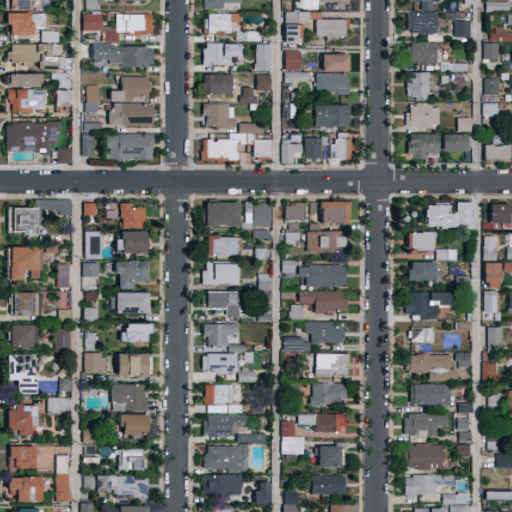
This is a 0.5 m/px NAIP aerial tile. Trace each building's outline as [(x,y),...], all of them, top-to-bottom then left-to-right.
[(30,0),(30,10),(4,10),(4,0),(30,0)] [(85,10),(84,0),(95,0),(96,9),(85,10)] [(240,0),(240,9),(203,9),(203,0),(240,0)] [(347,0),(347,3),(319,3),(319,8),(301,8),(301,0),(347,0)] [(511,0),(511,5),(508,5),(508,12),(485,12),(485,3),(508,3),(508,0),(511,0)] [(82,13),(100,13),(100,31),(82,31),(82,13)] [(33,35),(6,35),(6,14),(48,14),(48,28),(33,28),(33,35)] [(150,14),(150,34),(117,34),(117,42),(103,42),(103,32),(115,32),(115,15),(150,14)] [(237,14),(237,33),(204,33),(204,14),(237,14)] [(437,34),(406,34),(406,14),(437,14),(437,34)] [(347,20),(347,39),(314,39),(314,20),(347,20)] [(453,40),(453,22),(470,22),(470,40),(453,40)] [(301,43),(284,43),(284,25),(301,25),(301,43)] [(498,60),(482,60),(482,43),(490,43),(490,31),(510,31),(510,42),(498,42),(498,60)] [(41,33),(56,32),(56,41),(42,42),(41,33)] [(259,40),(241,40),(241,32),(259,32),(259,40)] [(405,63),(406,42),(439,43),(439,63),(466,64),(466,84),(440,83),(441,64),(405,63)] [(231,65),(202,65),(202,44),(240,44),(240,56),(231,56),(231,65)] [(52,45),(52,57),(63,57),(63,71),(39,70),(39,64),(7,64),(8,45),(52,45)] [(269,45),(269,71),(254,71),(254,45),(269,45)] [(108,47),(153,47),(153,67),(108,67),(108,47)] [(300,52),(300,71),(283,71),(283,52),(300,52)] [(348,71),(321,71),(321,55),(348,55),(348,71)] [(66,72),(49,72),(49,86),(66,86),(66,72)] [(431,99),(405,99),(405,72),(431,73),(431,99)] [(308,73),(308,82),(283,82),(283,73),(308,73)] [(7,87),(7,74),(41,74),(41,87),(7,87)] [(313,93),(313,74),(347,74),(347,93),(313,93)] [(203,94),(203,75),(232,75),(232,94),(203,94)] [(255,90),(255,75),(269,75),(269,90),(255,90)] [(150,77),(150,100),(110,100),(110,89),(119,89),(119,77),(150,77)] [(498,79),(498,95),(482,95),(482,79),(498,79)] [(86,105),(86,87),(97,87),(97,105),(86,105)] [(6,112),(6,89),(44,89),(44,112),(6,112)] [(55,90),(69,90),(69,113),(55,113),(55,90)] [(202,128),(202,103),(232,103),(232,128),(202,128)] [(482,117),(482,103),(496,103),(496,117),(482,117)] [(153,104),(153,126),(108,126),(108,104),(153,104)] [(438,127),(404,127),(404,104),(438,104),(438,127)] [(349,127),(313,127),(313,106),(349,106),(349,127)] [(456,131),(456,118),(470,118),(470,131),(456,131)] [(4,122),(57,122),(57,143),(49,143),(49,153),(4,153),(4,122)] [(240,133),(240,124),(262,124),(262,133),(240,133)] [(79,156),(89,156),(90,133),(80,132),(79,156)] [(153,135),(153,160),(105,160),(105,135),(153,135)] [(280,164),(280,144),(290,144),(290,135),(300,135),(300,153),(291,153),(291,164),(280,164)] [(439,135),(439,159),(406,159),(406,135),(439,135)] [(465,152),(442,152),(442,135),(465,135),(465,152)] [(321,136),(321,161),(304,161),(304,136),(321,136)] [(236,140),(236,161),(201,161),(201,140),(236,140)] [(329,160),(329,140),(348,140),(348,160),(329,160)] [(270,141),(270,160),(252,160),(252,141),(270,141)] [(510,161),(483,161),(483,144),(510,144),(510,161)] [(70,150),(70,163),(56,163),(56,150),(70,150)] [(81,214),(93,214),(94,202),(81,202),(81,214)] [(319,202),(349,202),(349,224),(319,224),(319,202)] [(238,203),(238,226),(204,226),(204,203),(238,203)] [(269,203),(269,227),(244,227),(244,203),(269,203)] [(425,227),(425,204),(448,204),(448,212),(454,212),(455,203),(471,203),(471,228),(425,227)] [(143,227),(119,227),(119,205),(143,205),(143,227)] [(283,219),(283,205),(302,205),(302,219),(283,219)] [(511,228),(489,228),(490,205),(509,205),(509,218),(511,218),(511,228)] [(36,233),(7,233),(7,208),(36,208),(36,233)] [(286,231),(297,231),(297,223),(286,222),(286,231)] [(97,252),(96,230),(84,231),(84,252),(97,252)] [(344,253),(313,253),(313,231),(344,231),(344,253)] [(406,250),(406,232),(434,232),(434,250),(406,250)] [(147,254),(116,254),(116,233),(147,233),(147,254)] [(298,245),(283,245),(283,233),(298,233),(298,245)] [(206,255),(206,237),(235,237),(235,255),(206,255)] [(482,260),(482,237),(496,237),(496,260),(482,260)] [(7,280),(8,247),(40,248),(40,278),(25,278),(25,280),(7,280)] [(254,261),(254,248),(266,248),(266,261),(254,261)] [(456,260),(435,260),(435,250),(456,250),(456,260)] [(511,261),(502,261),(501,273),(511,272),(511,261)] [(81,276),(97,276),(97,262),(81,262),(81,276)] [(147,262),(147,281),(134,281),(134,288),(114,288),(114,262),(147,262)] [(294,262),(294,277),(281,277),(281,262),(294,262)] [(201,285),(201,263),(237,263),(237,285),(201,285)] [(406,280),(406,263),(438,263),(438,280),(406,280)] [(500,288),(484,288),(484,264),(500,264),(500,288)] [(344,265),(344,287),(305,287),(305,277),(299,277),(299,265),(344,265)] [(257,290),(257,274),(269,274),(269,290),(257,290)] [(239,315),(205,315),(205,291),(239,291),(239,315)] [(345,292),(345,313),(313,313),(313,303),(298,303),(298,292),(345,292)] [(405,321),(405,294),(451,292),(452,306),(436,307),(436,320),(405,321)] [(8,293),(35,293),(35,316),(8,316),(8,293)] [(148,293),(148,313),(114,313),(114,293),(148,293)] [(496,294),(496,313),(482,313),(482,294),(496,294)] [(268,320),(268,305),(255,305),(255,320),(268,320)] [(290,319),(290,306),(300,306),(300,319),(290,319)] [(69,308),(56,309),(56,321),(70,321),(69,308)] [(308,350),(282,350),(282,338),(304,338),(304,323),(344,323),(344,343),(308,343),(308,350)] [(150,342),(119,342),(119,324),(150,324),(150,342)] [(236,324),(236,334),(226,334),(226,346),(203,346),(203,324),(236,324)] [(8,347),(8,325),(36,325),(36,347),(8,347)] [(67,329),(52,328),(52,351),(67,352),(67,329)] [(432,328),(432,343),(407,343),(407,328),(432,328)] [(500,328),(500,349),(486,349),(486,328),(500,328)] [(94,332),(84,332),(83,349),(93,349),(94,332)] [(103,373),(103,352),(82,352),(82,373),(103,373)] [(469,353),(469,367),(454,367),(454,353),(469,353)] [(116,377),(116,354),(150,354),(150,377),(116,377)] [(235,354),(235,374),(217,374),(217,383),(201,383),(201,354),(235,354)] [(347,377),(314,377),(314,354),(347,354),(347,377)] [(34,355),(34,395),(16,395),(16,381),(6,381),(6,355),(34,355)] [(445,355),(445,374),(406,374),(406,355),(445,355)] [(497,381),(482,381),(482,361),(497,361),(497,381)] [(146,410),(111,410),(111,385),(146,385),(146,410)] [(230,385),(229,411),(209,411),(210,405),(203,405),(203,385),(230,385)] [(343,385),(343,406),(308,406),(308,385),(343,385)] [(449,385),(449,407),(408,407),(408,385),(449,385)] [(47,414),(47,399),(64,399),(64,414),(47,414)] [(6,407),(37,407),(37,426),(30,426),(30,435),(6,435),(6,407)] [(446,414),(446,426),(436,426),(436,436),(402,436),(402,414),(446,414)] [(147,415),(147,435),(117,435),(117,415),(147,415)] [(344,415),(344,433),(314,433),(314,424),(297,424),(297,415),(344,415)] [(244,416),(244,426),(232,426),(232,437),(201,437),(201,416),(244,416)] [(302,455),(280,455),(280,422),(293,422),(293,437),(302,437),(302,455)] [(263,435),(236,434),(236,441),(263,442),(263,435)] [(498,434),(498,448),(486,448),(486,434),(498,434)] [(94,455),(94,444),(83,444),(83,456),(94,455)] [(443,445),(443,469),(403,469),(403,445),(443,445)] [(34,446),(33,468),(8,468),(8,446),(34,446)] [(203,471),(203,446),(245,446),(245,471),(203,471)] [(316,467),(316,447),(341,447),(341,467),(316,467)] [(145,470),(117,470),(117,449),(145,449),(145,470)] [(511,454),(511,469),(495,469),(495,454),(511,454)] [(67,456),(67,484),(55,484),(55,456),(67,456)] [(204,475),(240,475),(240,496),(204,496),(204,475)] [(344,495),(310,495),(310,475),(344,475),(344,495)] [(403,496),(403,475),(452,475),(452,485),(435,485),(435,496),(403,496)] [(146,476),(146,502),(131,502),(131,493),(83,492),(83,476),(146,476)] [(41,502),(8,502),(8,477),(41,477),(41,502)] [(269,483),(269,504),(254,504),(254,483),(269,483)] [(511,500),(484,500),(484,491),(511,491),(511,500)] [(441,504),(466,503),(466,492),(441,493),(441,504)] [(284,506),(283,493),(296,493),(296,505),(293,505),(293,511),(283,511),(283,506),(284,506)] [(91,511),(91,503),(78,503),(77,511),(91,511)]
